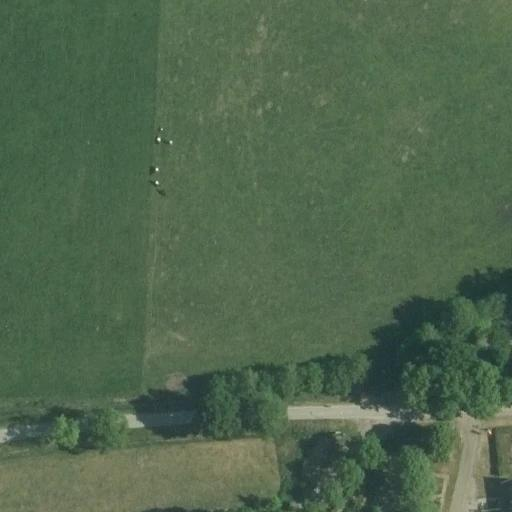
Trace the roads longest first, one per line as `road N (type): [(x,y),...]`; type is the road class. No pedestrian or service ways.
road 1 (unclassified): [(0,441),(143,421),(376,410)]
road 2 (residential): [(376,410),(511,331)]
road 3 (unclassified): [(376,410),(511,409)]
road 4 (track): [(376,410),(369,432),(296,511)]
